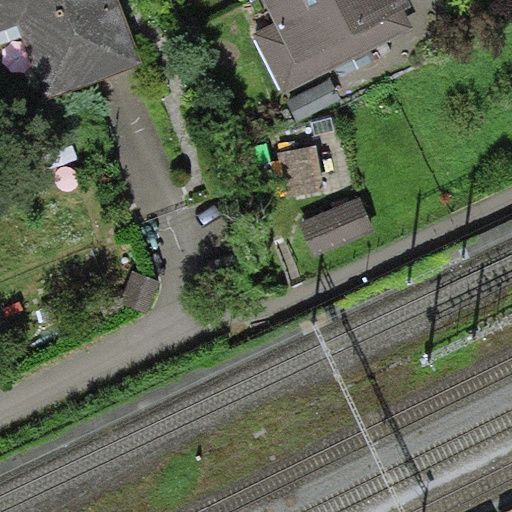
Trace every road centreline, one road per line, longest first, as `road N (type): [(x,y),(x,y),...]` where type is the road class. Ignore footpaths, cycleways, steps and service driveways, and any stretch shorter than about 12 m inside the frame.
road 1 (track): [(203,306),(338,276),(511,195)]
road 2 (unclassified): [(0,407),(203,306)]
